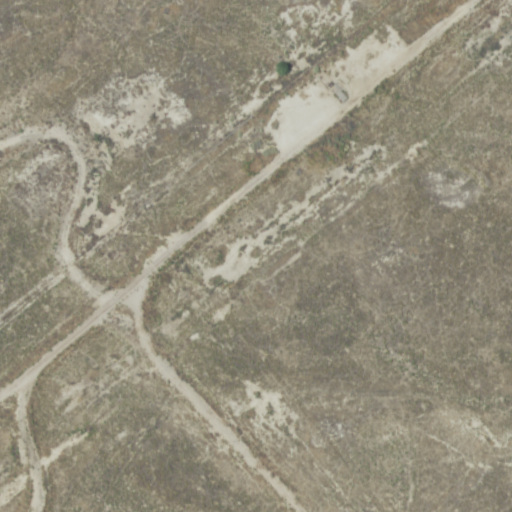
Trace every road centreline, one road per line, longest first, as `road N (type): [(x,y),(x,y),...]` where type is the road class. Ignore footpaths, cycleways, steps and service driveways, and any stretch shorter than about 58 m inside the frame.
road 1 (track): [(39,511),(39,448),(26,390),(108,320),(140,335),(140,254),(511,14)]
road 2 (track): [(140,335),(308,511)]
